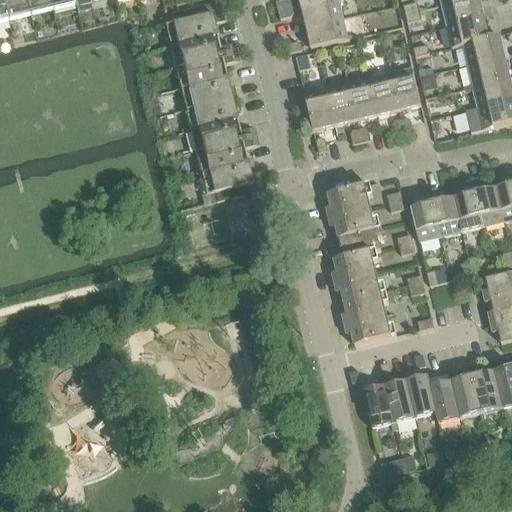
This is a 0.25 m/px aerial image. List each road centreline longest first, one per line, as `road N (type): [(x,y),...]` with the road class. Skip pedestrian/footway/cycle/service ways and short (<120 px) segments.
road 1 (residential): [(287,189),(402,160),(438,162),(511,147)]
road 2 (residential): [(287,189),(264,66),(247,28),(248,0)]
road 3 (residential): [(332,366),(287,189)]
road 4 (residential): [(332,366),(479,330)]
road 5 (residential): [(353,511),(358,473),(332,366)]
